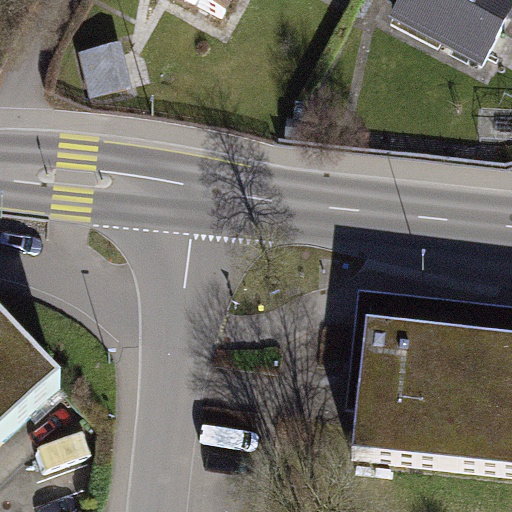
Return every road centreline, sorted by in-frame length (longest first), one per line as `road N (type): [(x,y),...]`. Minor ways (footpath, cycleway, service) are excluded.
road 1 (secondary): [(511,228),(189,190)]
road 2 (residential): [(157,511),(189,190)]
road 3 (secondary): [(189,190),(0,171)]
